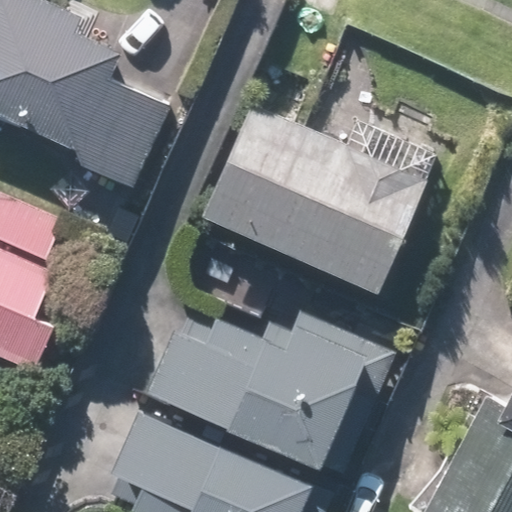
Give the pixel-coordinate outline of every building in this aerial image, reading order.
[(77,21),(31,0),(0,0),(0,120),(133,181),(167,108),(106,81),(117,57),(70,36),(77,21)] [(427,179),(246,101),(196,219),(377,296),(427,179)] [(0,362),(24,374),(50,322),(34,314),(57,269),(39,260),(58,220),(0,191),(0,362)] [(295,511),(365,333),(292,305),(279,338),(181,300),(105,496),(145,511),(295,511)] [(473,395),(415,511),(511,511),(511,390),(503,409),(473,395)]
